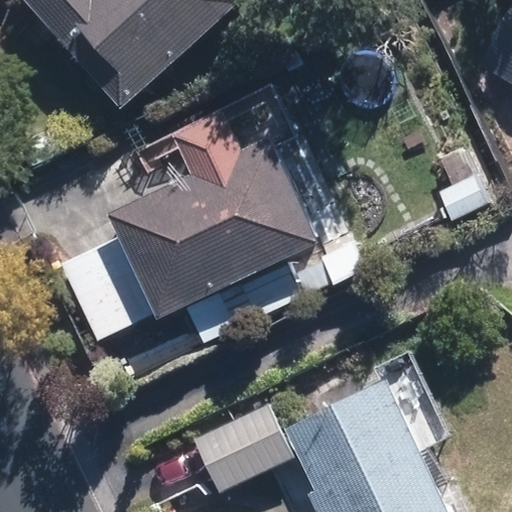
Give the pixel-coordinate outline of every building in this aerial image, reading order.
[(37,0),(127,109),(258,0),(37,0)] [(511,38),(496,65),(511,75),(511,38)] [(108,345),(193,305),(211,344),(253,325),(234,285),(338,236),(290,135),(261,148),(242,107),(190,132),(209,173),(130,210),(141,233),(71,266),(108,345)] [(293,423),(307,454),(321,485),(313,489),(323,511),(462,511),(399,374),(293,423)] [(307,454),(293,423),(282,399),(201,435),(225,490),(307,454)]
